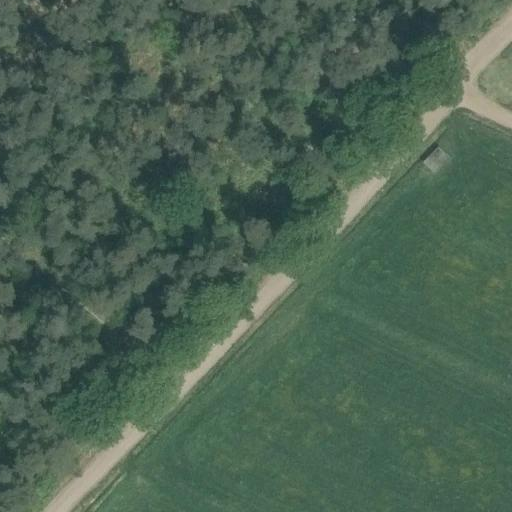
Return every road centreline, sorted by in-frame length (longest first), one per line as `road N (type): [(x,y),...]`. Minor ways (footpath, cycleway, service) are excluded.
road 1 (track): [(455,90),(52,511)]
road 2 (track): [(166,393),(0,238)]
